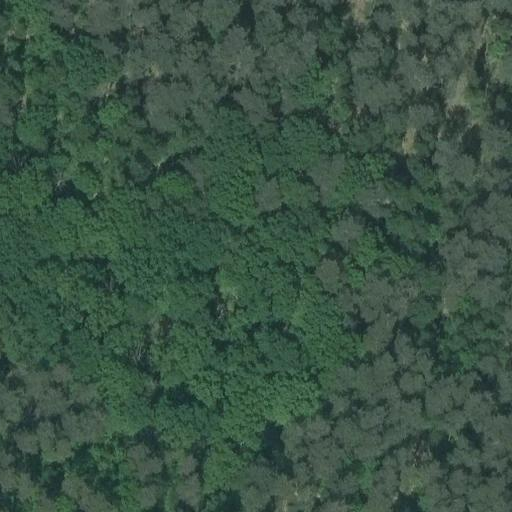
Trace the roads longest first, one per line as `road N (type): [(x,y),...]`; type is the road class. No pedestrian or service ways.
road 1 (track): [(403,297),(279,0)]
road 2 (track): [(226,511),(403,297)]
road 3 (track): [(511,169),(403,297)]
